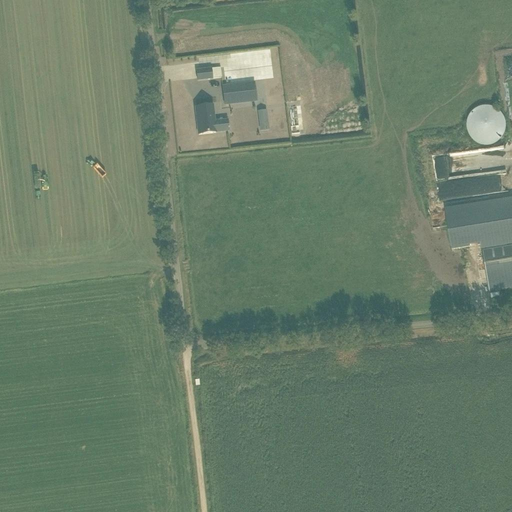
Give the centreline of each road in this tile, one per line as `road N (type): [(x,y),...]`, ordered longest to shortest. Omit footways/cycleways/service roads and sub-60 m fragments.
road 1 (unclassified): [(186,350),(147,0)]
road 2 (unclassified): [(186,350),(511,319)]
road 3 (track): [(186,350),(204,511)]
